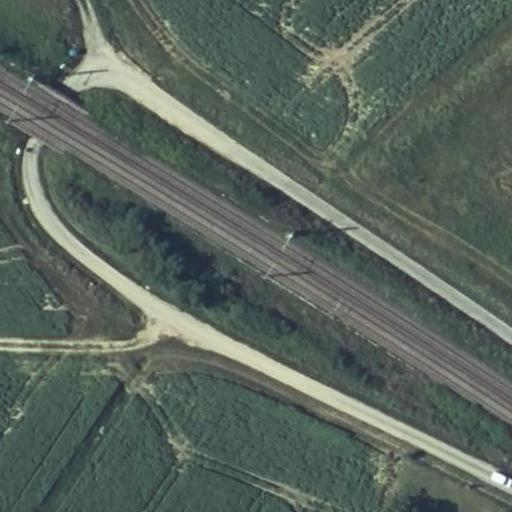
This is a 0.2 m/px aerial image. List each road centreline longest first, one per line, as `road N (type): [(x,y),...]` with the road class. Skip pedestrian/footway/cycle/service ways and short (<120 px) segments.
road 1 (unclassified): [(511,335),(137,83),(100,72),(82,78),(37,138),(33,164),(36,189),(58,229),(169,320),(511,485)]
road 2 (track): [(0,345),(135,345),(169,320)]
